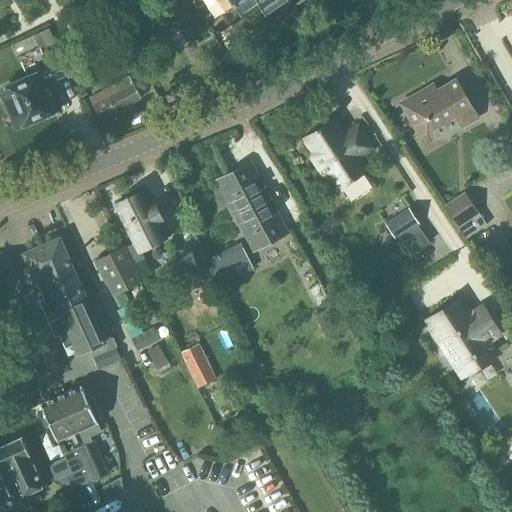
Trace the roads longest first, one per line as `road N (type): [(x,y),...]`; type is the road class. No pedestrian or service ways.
road 1 (tertiary): [(0,200),(453,0)]
road 2 (unknown): [(155,511),(144,479),(183,496),(204,494),(231,511)]
